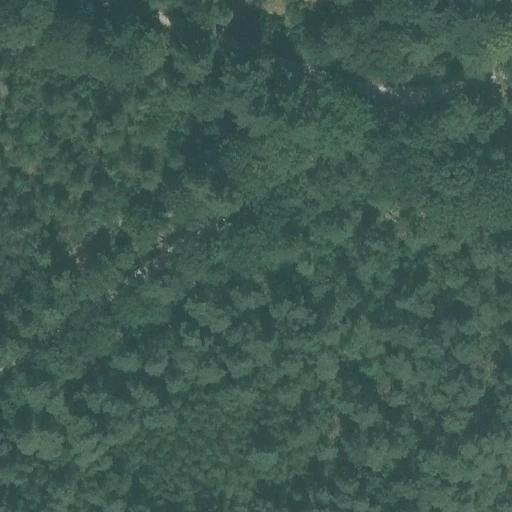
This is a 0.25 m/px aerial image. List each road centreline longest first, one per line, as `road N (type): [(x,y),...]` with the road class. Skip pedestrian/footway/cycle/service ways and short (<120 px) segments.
road 1 (track): [(0,25),(252,117),(0,294)]
road 2 (track): [(0,364),(390,94)]
road 3 (track): [(141,0),(390,94)]
road 4 (track): [(390,94),(511,68)]
